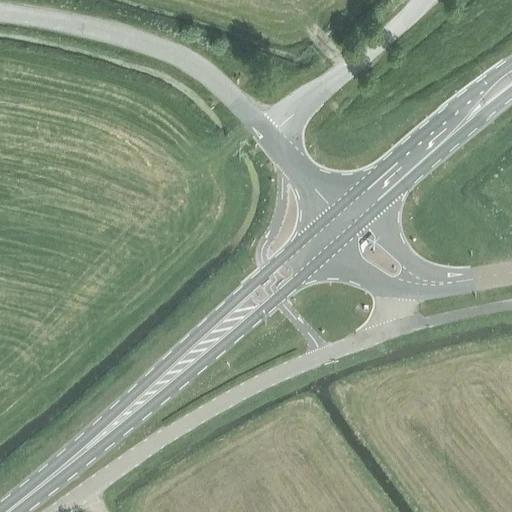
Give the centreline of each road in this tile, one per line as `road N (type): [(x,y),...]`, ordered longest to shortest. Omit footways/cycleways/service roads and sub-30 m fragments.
road 1 (unclassified): [(54,511),(181,424),(286,370),(392,329),(398,290)]
road 2 (primary): [(333,210),(57,461),(50,477)]
road 3 (primary): [(50,477),(66,473),(160,397),(333,247)]
road 4 (tertiary): [(268,137),(213,80),(163,49),(0,12)]
road 5 (primary): [(511,64),(333,210)]
road 6 (unclassified): [(268,137),(428,0)]
road 7 (primary): [(365,218),(511,94)]
